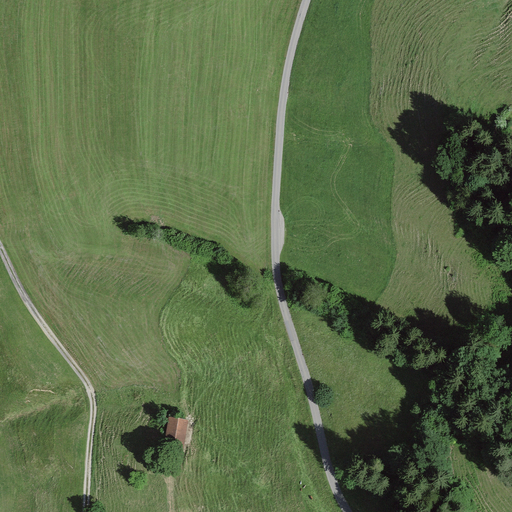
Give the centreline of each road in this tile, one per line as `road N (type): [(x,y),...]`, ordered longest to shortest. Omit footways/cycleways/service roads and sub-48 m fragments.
road 1 (unclassified): [(304,0),(282,85),(271,252),(333,489),(346,511)]
road 2 (track): [(86,511),(89,387),(0,247)]
